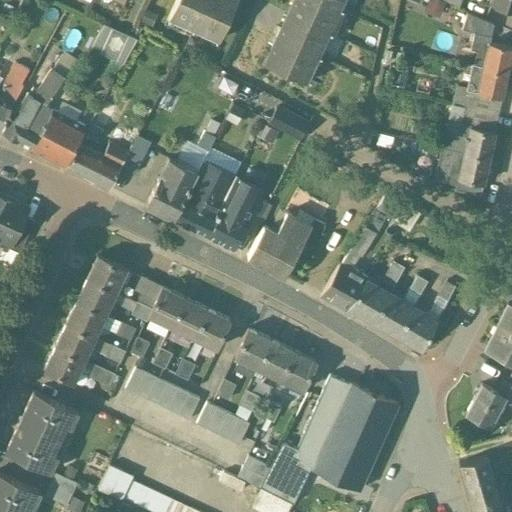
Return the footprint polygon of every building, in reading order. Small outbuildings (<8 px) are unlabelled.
[(205,0),(176,0),(171,14),(194,24),(205,0)] [(233,0),(205,0),(194,24),(218,35),(233,0)] [(336,6),(322,0),(292,0),(287,12),(325,30),(336,6)] [(511,0),(490,0),(489,3),(511,9),(511,0)] [(325,30),(287,12),(276,36),(314,53),(325,30)] [(493,23),(467,12),(462,29),(474,31),(470,48),(477,50),(474,64),(483,66),(488,41),(490,41),(491,35),(490,35),(493,23)] [(137,38),(104,23),(90,48),(123,63),(137,38)] [(314,53),(276,36),(265,60),(304,77),(314,53)] [(511,46),(490,41),(488,41),(483,66),(508,71),(511,50),(511,46)] [(15,61),(0,88),(0,89),(4,91),(1,97),(12,102),(23,83),(21,82),(28,68),(19,63),(21,61),(16,59),(15,61)] [(69,67),(58,60),(53,68),(64,75),(65,72),(69,67)] [(508,71),(483,66),(477,91),(501,97),(508,71)] [(51,67),(37,89),(33,87),(29,93),(40,99),(46,103),(60,82),(64,76),(64,75),(53,68),(51,67)] [(74,77),(65,72),(64,75),(64,76),(60,82),(69,87),(74,77)] [(477,91),(456,86),(452,104),(498,114),(501,97),(477,91)] [(27,91),(2,132),(32,148),(39,135),(36,133),(38,129),(27,123),(38,99),(29,93),(27,91)] [(0,125),(12,102),(1,97),(0,96),(0,125)] [(63,113),(39,101),(40,99),(38,99),(27,123),(38,129),(36,133),(39,135),(32,148),(64,163),(84,124),(71,117),(73,114),(64,109),(63,113)] [(103,103),(87,133),(98,139),(114,110),(103,103)] [(498,114),(452,104),(448,122),(449,122),(469,127),(493,132),(498,114)] [(308,123),(276,106),(269,120),(301,137),(308,123)] [(263,122),(257,134),(271,141),(277,129),(263,122)] [(469,127),(449,122),(444,146),(464,151),(469,127)] [(493,132),(469,127),(464,151),(488,156),(493,132)] [(206,130),(199,144),(208,149),(215,135),(206,130)] [(104,154),(79,141),(67,165),(109,186),(121,165),(128,151),(110,142),(104,154)] [(146,152),(131,144),(128,151),(121,165),(136,173),(146,152)] [(208,149),(199,144),(191,161),(200,165),(208,149)] [(464,151),(444,146),(437,177),(457,182),(458,177),(464,151)] [(488,156),(464,151),(458,177),(482,182),(488,156)] [(171,156),(163,171),(162,171),(145,204),(174,218),(185,197),(198,169),(171,156)] [(205,161),(187,198),(185,197),(174,218),(208,235),(223,204),(221,203),(234,175),(205,161)] [(260,188),(234,175),(221,203),(223,204),(208,235),(231,246),(241,227),(256,196),(260,188)] [(482,182),(458,177),(457,182),(456,188),(479,194),(482,182)] [(401,201),(386,191),(375,209),(391,218),(401,201)] [(28,206),(5,195),(0,206),(0,238),(10,243),(11,243),(24,215),(28,206)] [(256,196),(241,227),(253,233),(268,202),(256,196)] [(420,212),(401,201),(391,218),(409,230),(420,212)] [(287,212),(277,230),(264,223),(248,255),(285,274),(304,239),(312,225),(309,224),(313,216),(300,208),(296,216),(287,212)] [(24,215),(11,243),(10,243),(8,246),(20,252),(35,220),(24,215)] [(325,224),(315,219),(312,225),(304,239),(314,245),(325,224)] [(364,226),(341,262),(353,269),(376,233),(364,226)] [(127,267),(97,254),(86,277),(116,291),(127,267)] [(393,261),(380,284),(390,290),(403,267),(393,261)] [(341,262),(321,294),(347,308),(348,307),(367,277),(353,269),(341,262)] [(417,275),(403,298),(414,304),(427,280),(417,275)] [(116,291),(86,277),(76,299),(105,313),(116,291)] [(380,284),(367,277),(348,307),(372,321),(390,290),(380,284)] [(162,285),(148,278),(143,290),(156,297),(162,285)] [(446,279),(427,311),(438,318),(455,285),(446,279)] [(148,315),(172,326),(186,296),(162,285),(156,297),(151,307),(148,315)] [(156,297),(143,290),(138,301),(151,307),(156,297)] [(403,298),(390,290),(372,321),(396,335),(414,304),(403,298)] [(208,307),(186,296),(172,326),(194,337),(208,307)] [(105,313),(76,299),(65,322),(95,336),(105,313)] [(138,301),(137,301),(132,312),(146,319),(148,315),(151,307),(138,301)] [(511,304),(508,302),(497,324),(511,331),(511,304)] [(427,311),(414,304),(396,335),(420,349),(438,318),(427,311)] [(231,319),(208,307),(194,337),(217,348),(231,319)] [(135,327),(121,320),(116,332),(130,339),(135,327)] [(95,336),(65,322),(55,345),(84,358),(95,336)] [(511,331),(497,324),(486,346),(511,358),(511,331)] [(272,339),(249,328),(235,357),(258,368),(272,339)] [(149,341),(137,336),(130,350),(142,355),(149,341)] [(293,350),(272,339),(258,368),(280,378),(293,350)] [(125,350),(110,343),(105,354),(120,361),(125,350)] [(84,358),(55,345),(44,368),(74,382),(84,358)] [(172,353),(159,347),(152,362),(165,368),(172,353)] [(316,361),(293,350),(280,378),(302,389),(316,361)] [(194,364),(182,358),(174,373),(187,379),(194,364)] [(114,372),(94,363),(89,374),(109,384),(109,383),(114,386),(119,375),(114,373),(114,372)] [(199,397),(135,366),(125,387),(189,419),(199,397)] [(330,373),(297,447),(297,459),(293,465),(298,468),(297,471),(306,476),(311,465),(312,465),(349,382),(330,373)] [(236,384),(223,378),(216,393),(229,399),(236,384)] [(312,465),(311,467),(359,488),(398,401),(350,380),(349,382),(312,465)] [(498,393),(482,383),(466,411),(489,424),(504,400),(511,404),(511,385),(505,381),(498,393)] [(258,395),(246,389),(238,404),(251,410),(258,395)] [(77,411),(33,391),(6,449),(50,469),(51,467),(46,465),(70,412),(75,414),(77,411)] [(281,406),(268,400),(261,416),(273,422),(281,406)] [(249,422),(207,401),(196,422),(239,443),(249,422)] [(269,465),(248,455),(237,476),(258,487),(269,465)] [(485,455),(459,463),(468,495),(495,488),(485,455)] [(293,465),(274,457),(260,485),(285,498),(297,471),(298,468),(293,465)] [(133,474),(109,463),(98,487),(122,499),(131,479),(133,474)] [(40,491),(0,471),(0,511),(24,511),(34,491),(39,494),(40,491)] [(76,481),(55,471),(49,482),(70,492),(76,481)] [(297,471),(285,498),(293,503),(306,476),(297,471)] [(201,511),(131,479),(122,498),(152,511),(201,511)] [(70,492),(49,482),(44,494),(65,504),(70,492)] [(287,511),(292,503),(261,487),(252,507),(261,511),(287,511)] [(502,511),(495,488),(468,495),(473,511),(502,511)]
